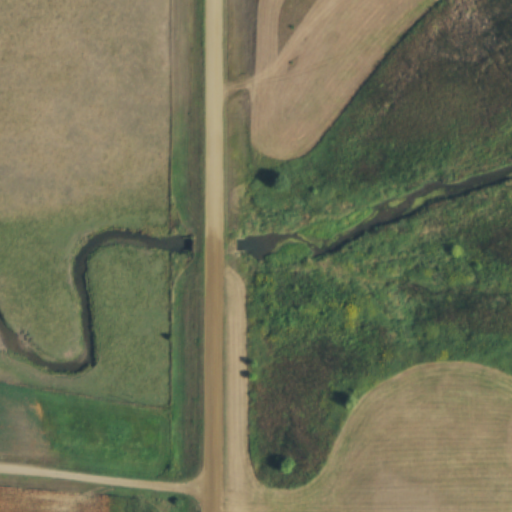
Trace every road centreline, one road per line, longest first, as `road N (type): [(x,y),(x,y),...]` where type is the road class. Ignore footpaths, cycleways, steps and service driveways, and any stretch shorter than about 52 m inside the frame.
road 1 (tertiary): [(211,511),(213,0)]
road 2 (residential): [(211,487),(0,466)]
